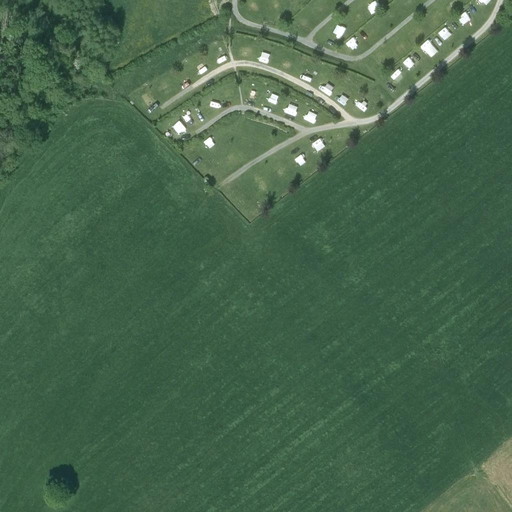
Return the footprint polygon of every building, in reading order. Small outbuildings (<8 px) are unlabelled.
[(257,15),(263,8),(256,3),(251,10),(257,15)] [(271,7),(276,14),(283,10),(277,3),(271,7)] [(394,4),(387,12),(394,19),(402,12),(394,4)] [(464,12),(469,19),(474,15),(469,9),(464,12)] [(431,18),(436,25),(441,20),(436,14),(431,18)] [(422,25),(415,31),(422,39),(429,33),(422,25)] [(347,44),(354,51),(361,44),(355,37),(347,44)] [(402,55),(410,49),(404,41),(396,47),(402,55)] [(425,49),(432,57),(439,51),(431,42),(425,49)] [(265,49),(262,58),(273,63),(277,54),(265,49)] [(387,53),(381,60),(387,66),(394,59),(387,53)] [(413,69),(420,62),(413,55),(406,61),(413,69)] [(170,81),(161,84),(165,93),(174,90),(170,81)] [(262,96),(264,88),(256,86),(254,94),(262,96)] [(234,87),(226,90),(230,102),(238,99),(234,87)] [(269,98),(278,101),(280,92),(271,90),(269,98)] [(361,110),(367,103),(359,97),(354,104),(361,110)] [(295,114),(301,107),(294,102),(289,109),(295,114)] [(310,122),(318,119),(314,108),(306,112),(310,122)] [(200,110),(190,113),(193,122),(202,119),(200,110)] [(311,140),(315,150),(324,146),(320,136),(311,140)] [(296,152),(301,162),(308,158),(304,149),(296,152)] [(228,167),(236,164),(233,154),(225,157),(228,167)] [(264,172),(257,176),(262,184),(269,179),(264,172)]
